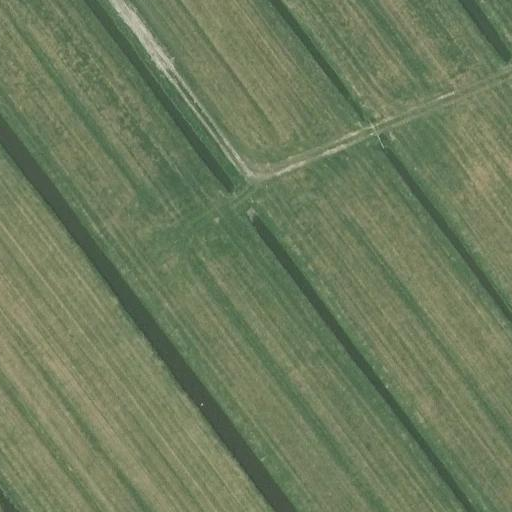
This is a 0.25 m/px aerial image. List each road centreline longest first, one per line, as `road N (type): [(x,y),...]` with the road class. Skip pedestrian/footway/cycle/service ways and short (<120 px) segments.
road 1 (track): [(250,181),(511,77)]
road 2 (track): [(250,181),(115,0)]
